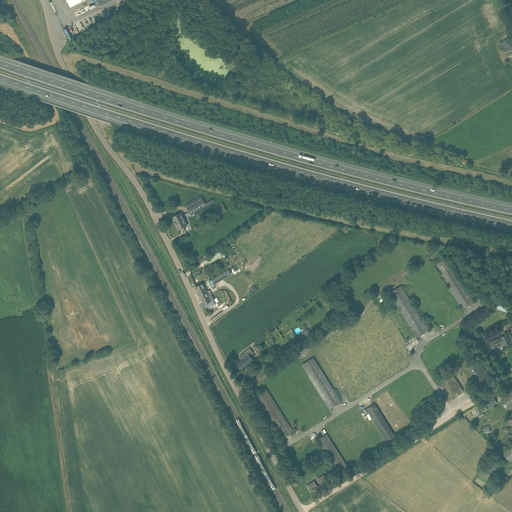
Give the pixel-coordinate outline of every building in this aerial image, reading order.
[(68,39),(77,36),(73,24),(64,27),(68,39)] [(511,38),(499,42),(503,53),(511,50),(511,38)] [(185,204),(191,215),(207,206),(201,195),(185,204)] [(214,207),(218,216),(227,211),(222,203),(214,207)] [(172,217),(179,230),(187,226),(181,213),(172,217)] [(195,226),(197,231),(207,225),(205,221),(195,226)] [(191,251),(193,255),(201,251),(199,247),(191,251)] [(204,262),(207,266),(221,256),(218,252),(204,262)] [(435,265),(463,309),(474,302),(446,258),(435,265)] [(221,274),(218,275),(220,279),(223,277),(222,275),(226,273),(227,274),(230,273),(231,274),(234,272),(232,268),(228,270),(221,274)] [(203,283),(196,286),(204,304),(205,304),(207,308),(216,304),(209,290),(207,291),(203,283)] [(390,293),(417,337),(429,330),(401,286),(390,293)] [(307,329),(302,333),(303,335),(301,336),(303,340),(311,335),(307,329)] [(488,341),(492,350),(504,345),(504,346),(511,342),(507,334),(501,337),(500,335),(488,341)] [(253,347),(254,347),(259,355),(264,351),(258,344),(253,347)] [(242,359),(235,364),(240,370),(244,367),(254,360),(249,353),(247,351),(239,356),(242,359)] [(302,365),(330,409),(341,402),(313,358),(302,365)] [(467,367),(477,382),(489,375),(479,360),(467,367)] [(441,376),(454,397),(463,391),(450,370),(441,376)] [(254,395),(282,439),(293,432),(266,388),(254,395)] [(511,391),(502,402),(509,409),(511,405),(511,391)] [(483,403),(487,409),(497,403),(493,397),(483,403)] [(366,409),(390,446),(398,441),(375,404),(366,409)] [(318,440),(341,476),(350,471),(327,434),(318,440)] [(509,434),(503,441),(507,444),(511,437),(509,434)] [(503,453),(510,462),(511,460),(511,447),(503,453)] [(495,461),(490,467),(497,472),(501,466),(495,461)] [(317,479),(322,485),(328,481),(324,475),(317,479)] [(500,481),(505,484),(509,479),(504,476),(500,481)] [(491,480),(487,484),(490,488),(495,484),(491,480)] [(307,486),(311,492),(318,487),(314,481),(307,486)]
